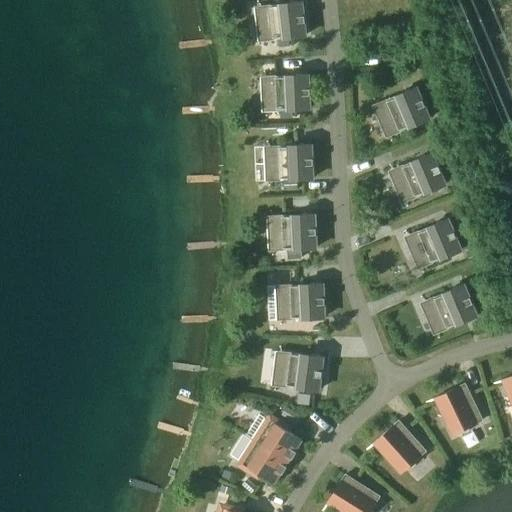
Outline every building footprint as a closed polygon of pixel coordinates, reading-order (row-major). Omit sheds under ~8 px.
[(259,1),(258,1),(264,15),(266,31),(263,46),(264,46),(265,40),(306,36),(302,2),(261,6),(259,1)] [(289,38),(278,39),(279,47),(290,46),(289,38)] [(308,109),(306,75),(265,77),(263,71),(262,72),(268,85),(269,102),(264,116),(265,116),(267,111),(308,109)] [(372,99),(371,100),(382,111),(388,126),(389,141),(390,141),(390,135),(427,118),(414,87),(376,104),(372,99)] [(293,109),(280,110),(280,118),(293,117),(293,109)] [(311,178),(309,145),(268,146),(266,141),(265,141),(271,155),(272,171),(267,186),(268,186),(270,180),(311,178)] [(262,145),(255,145),(256,177),(264,177),(262,145)] [(389,165),(388,165),(398,177),(404,192),(405,207),(406,206),(406,200),(443,185),(430,153),(392,169),(389,165)] [(289,179),(284,180),(284,189),(298,189),(297,179),(289,179)] [(314,248),(313,214),(272,216),(270,211),(268,211),(274,225),(275,241),(270,256),(272,256),(273,250),(314,248)] [(405,230),(404,231),(414,242),(420,257),(421,272),(422,272),(422,266),(459,250),(446,219),(408,235),(405,230)] [(302,249),(287,249),(287,259),(302,258),(302,249)] [(322,318),(321,284),(280,285),(278,280),(277,280),(282,294),(283,311),(279,325),(280,325),(281,319),(322,318)] [(420,296),(419,297),(430,308),(436,323),(437,338),(438,338),(437,332),(475,316),(462,285),(424,301),(420,296)] [(321,357),(309,356),(280,352),(279,346),(278,346),(281,361),(279,377),(272,391),(274,391),(276,386),(317,391),(321,357)] [(455,433),(459,431),(463,434),(470,430),(470,426),(483,419),(466,383),(437,397),(455,433)] [(510,393),(506,384),(499,387),(503,397),(510,393)] [(443,412),(440,405),(438,406),(434,407),(438,415),(441,413),(443,412)] [(286,407),(281,414),(286,418),(293,422),(298,415),(291,411),(286,407)] [(254,439),(288,461),(302,439),(288,430),(290,427),(279,419),(276,423),(272,420),(259,442),(254,439)] [(415,460),(426,450),(399,420),(376,441),(403,471),(406,468),(410,470),(416,464),(415,460)] [(274,483),(288,461),(254,439),(253,440),(258,443),(244,465),(248,467),(246,471),(258,478),(260,475),(274,483)] [(329,501),(346,511),(374,511),(372,508),(380,495),(346,474),(329,501)] [(251,493),(256,487),(247,479),(242,485),(251,493)] [(230,495),(233,488),(223,485),(221,492),(230,495)]
